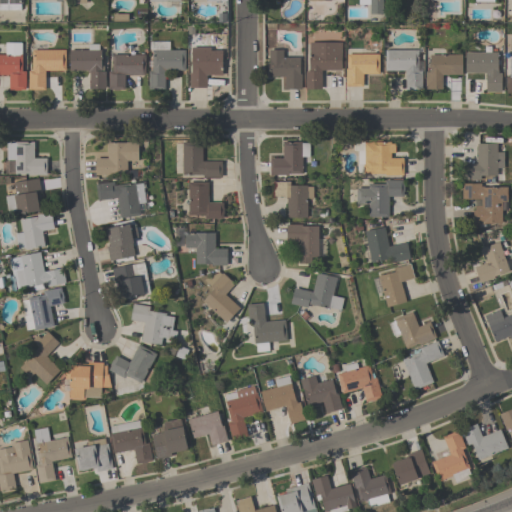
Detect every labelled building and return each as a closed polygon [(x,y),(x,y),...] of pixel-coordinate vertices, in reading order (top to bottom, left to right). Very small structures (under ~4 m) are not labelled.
[(0,10),(0,0),(22,0),(22,4),(20,4),(20,10),(0,10)] [(382,0),(382,13),(369,13),(369,4),(358,4),(358,0),(382,0)] [(152,71),(151,66),(148,66),(148,61),(152,61),(151,50),(149,50),(149,41),(168,41),(168,50),(184,50),(185,70),(164,70),(164,89),(148,89),(148,71),(152,71)] [(21,71),(25,71),(25,89),(9,89),(9,74),(0,74),(0,55),(5,55),(5,42),(21,42),(21,71)] [(340,43),(340,50),(341,50),(341,70),(321,70),(321,89),(304,89),(304,71),(309,71),(309,50),(311,50),(311,43),(340,43)] [(88,50),(87,44),(98,44),(98,50),(100,50),(100,66),(103,66),(103,71),(105,71),(105,88),(89,89),(89,70),(69,70),(69,50),(88,50)] [(189,88),(189,73),(191,73),(191,46),(222,46),(222,75),(206,75),(206,88),(189,88)] [(65,70),(44,70),(44,90),(28,90),(28,71),(31,71),(32,50),(65,50),(65,70)] [(282,50),(282,57),(299,57),(299,73),(301,73),(301,89),(284,89),(284,76),(268,76),(268,50),(282,50)] [(421,90),(405,90),(405,70),(385,71),(385,50),(418,50),(418,71),(421,71),(421,90)] [(497,52),(497,73),(501,73),(501,92),(485,92),(485,73),(465,73),(465,52),(497,52)] [(145,54),(145,74),(124,74),(124,89),(119,89),(119,90),(113,90),(113,89),(108,89),(108,71),(112,71),(111,55),(145,54)] [(345,86),(345,69),(346,69),(347,54),(378,54),(378,74),(362,74),(362,86),(345,86)] [(461,75),(441,75),(442,89),(425,89),(425,72),(429,72),(429,55),(461,54),(461,75)] [(270,175),(270,158),(282,158),(282,141),(302,142),(302,143),(309,143),(309,156),(301,156),(301,174),(287,174),(287,175),(270,175)] [(46,175),(28,175),(28,174),(14,174),(14,159),(6,159),(6,143),(14,143),(14,142),(33,142),(33,158),(46,158),(46,175)] [(127,161),(127,172),(109,172),(109,175),(95,175),(95,158),(107,158),(107,142),(137,142),(137,161),(127,161)] [(182,142),(202,142),(202,161),(221,161),(221,177),(202,177),(202,174),(182,174),(182,142)] [(403,175),(384,175),(384,174),(371,174),(371,172),(363,172),(363,164),(364,164),(364,142),(371,142),(390,142),(390,143),(394,143),(394,152),(390,152),(390,158),(403,158),(403,175)] [(503,168),(496,168),(496,175),(480,175),(480,180),(462,180),(462,163),(476,164),(476,143),(496,144),(496,152),(503,152),(503,168)] [(38,178),(40,193),(39,193),(42,210),(17,214),(16,211),(8,212),(5,196),(15,194),(13,182),(38,178)] [(368,217),(368,204),(356,203),(356,188),(368,188),(368,184),(384,184),(384,180),(404,180),(403,191),(402,191),(402,196),(388,196),(388,217),(368,217)] [(139,215),(119,218),(116,197),(97,200),(95,184),(113,181),(114,185),(135,182),(135,184),(139,215)] [(286,197),(274,197),(274,182),(289,181),(290,185),(306,185),(306,187),(312,187),(312,199),(306,199),(306,217),(287,217),(286,197)] [(208,182),(208,202),(222,202),(222,208),(223,208),(223,214),(223,219),(204,219),(204,215),(188,215),(188,182),(208,182)] [(461,183),(480,183),(480,186),(482,186),(482,187),(506,187),(506,202),(501,202),(501,223),(483,223),(483,225),(472,225),(472,210),(474,210),(474,206),(480,206),(480,199),(461,199),(461,183)] [(24,248),(18,249),(15,233),(22,232),(20,219),(36,216),(36,215),(51,212),(54,229),(41,231),(44,246),(25,250),(24,248)] [(109,261),(106,246),(109,246),(106,228),(129,224),(132,242),(131,242),(134,254),(133,255),(134,256),(109,261)] [(286,224),(301,224),(301,226),(318,226),(317,257),(311,257),(311,263),(298,263),(298,241),(286,241),(286,224)] [(363,231),(383,226),(388,246),(406,242),(409,258),(392,262),(391,257),(371,262),(363,231)] [(185,233),(214,233),(214,248),(226,249),(226,266),(211,265),(211,264),(195,264),(195,248),(185,248),(185,233)] [(508,271),(493,276),(493,277),(479,283),(473,267),(485,263),(480,248),(498,242),(508,271)] [(39,252),(43,271),(62,267),(65,282),(44,287),(45,288),(33,291),(32,286),(19,289),(19,290),(12,291),(8,276),(12,275),(9,259),(20,256),(39,252)] [(143,262),(150,292),(143,294),(143,295),(117,300),(115,288),(117,285),(117,282),(114,283),(111,268),(143,262)] [(414,278),(400,282),(406,302),(386,307),(377,276),(394,271),(393,268),(409,263),(414,278)] [(202,301),(213,289),(210,286),(222,273),(234,284),(224,294),(239,308),(225,322),(202,301)] [(294,288),(312,292),(316,273),(336,277),(332,295),(342,298),(340,310),(329,308),(328,308),(307,304),(307,307),(290,304),(294,288)] [(60,287),(61,292),(62,292),(63,298),(62,298),(63,303),(49,306),(53,326),(34,330),(33,328),(26,330),(23,316),(24,315),(21,301),(28,299),(27,298),(43,294),(42,291),(60,287)] [(262,303),(265,322),(284,320),(287,340),(268,342),(269,351),(256,352),(255,343),(254,343),(252,322),(248,323),(246,304),(262,303)] [(133,304),(149,307),(148,310),(165,313),(165,315),(174,317),(171,330),(176,331),(175,339),(162,337),(160,345),(140,342),(144,322),(130,320),(133,304)] [(511,342),(509,335),(495,341),(484,315),(499,309),(502,318),(511,313),(511,342)] [(436,338),(419,345),(418,343),(405,348),(400,335),(393,337),(388,323),(394,320),(394,319),(411,312),(417,327),(429,322),(436,338)] [(58,343),(45,356),(59,370),(45,384),(33,373),(29,377),(19,368),(23,363),(23,362),(37,347),(34,344),(36,343),(32,339),(36,335),(40,338),(46,331),(58,343)] [(414,390),(402,359),(409,356),(408,352),(419,347),(419,348),(437,341),(443,356),(425,363),(433,382),(414,390)] [(138,344),(156,354),(148,369),(153,372),(147,383),(141,380),(140,383),(126,375),(124,379),(108,370),(110,366),(109,365),(112,360),(113,360),(115,355),(128,362),(138,344)] [(100,398),(83,397),(83,399),(69,398),(70,379),(64,379),(65,372),(70,373),(70,365),(87,366),(88,361),(103,362),(102,365),(106,365),(106,374),(108,374),(110,387),(101,387),(100,398)] [(336,374),(345,371),(344,365),(355,362),(357,368),(368,365),(372,378),(375,377),(381,398),(370,401),(370,400),(365,402),(361,388),(342,393),(336,374)] [(299,380),(314,375),(316,383),(331,379),(335,393),(337,393),(341,408),(325,413),(322,401),(307,405),(299,380)] [(260,391),(276,387),(274,380),(288,376),(296,403),(299,402),(304,420),(290,424),(285,405),(265,411),(260,391)] [(227,422),(230,421),(225,402),(223,403),(222,398),(225,397),(224,394),(236,391),(237,397),(256,392),(262,412),(242,417),(247,436),(232,440),(227,422)] [(511,435),(509,428),(505,430),(499,414),(511,408),(511,435)] [(188,419),(217,411),(221,426),(223,425),(227,441),(211,445),(208,434),(193,438),(188,419)] [(157,459),(151,434),(164,431),(162,422),(179,418),(181,427),(182,427),(187,449),(170,453),(171,456),(157,459)] [(109,434),(111,434),(109,426),(138,420),(140,428),(141,427),(145,443),(148,443),(152,460),(147,461),(147,462),(141,463),(136,464),(133,449),(113,453),(109,434)] [(507,448),(477,460),(471,444),(467,445),(460,430),(476,424),(481,437),(499,429),(507,448)] [(71,457),(51,461),(55,480),(39,483),(35,465),(39,464),(35,444),(36,443),(33,430),(47,427),(49,441),(67,437),(71,457)] [(431,462),(449,455),(442,437),(457,431),(464,448),(461,449),(469,468),(467,468),(470,476),(454,483),(451,475),(445,478),(445,479),(439,482),(431,462)] [(112,469),(96,472),(95,467),(78,471),(74,449),(87,446),(86,441),(92,440),(104,438),(105,444),(107,443),(112,469)] [(32,469),(12,473),(15,488),(0,490),(0,448),(14,446),(15,452),(29,450),(32,469)] [(428,473),(416,477),(416,478),(398,485),(391,464),(392,463),(392,462),(408,456),(407,454),(420,449),(428,473)] [(366,467),(369,479),(384,474),(390,493),(386,494),(388,502),(376,505),(369,507),(367,500),(359,502),(356,488),(354,489),(349,471),(366,467)] [(310,479),(326,475),(329,488),(349,483),(355,507),(347,509),(347,511),(342,511),(329,511),(329,510),(324,511),(321,499),(316,501),(310,479)] [(307,483),(314,508),(315,507),(316,511),(280,511),(276,496),(286,493),(285,489),(307,483)] [(237,511),(235,501),(249,496),(254,510),(273,505),(275,511),(237,511)]
